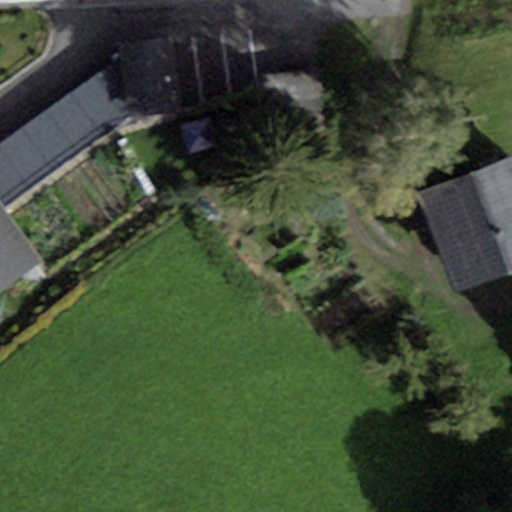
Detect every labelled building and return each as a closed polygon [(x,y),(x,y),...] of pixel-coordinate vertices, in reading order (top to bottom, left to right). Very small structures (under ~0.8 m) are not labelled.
[(173,37),(119,44),(120,57),(129,118),(183,111),(173,37)] [(120,57),(0,143),(0,196),(8,208),(129,118),(120,57)] [(322,68),(271,76),(278,119),(328,112),(322,68)] [(511,156),(415,192),(454,293),(511,270),(511,156)] [(0,294),(47,260),(8,208),(0,196),(0,294)]
